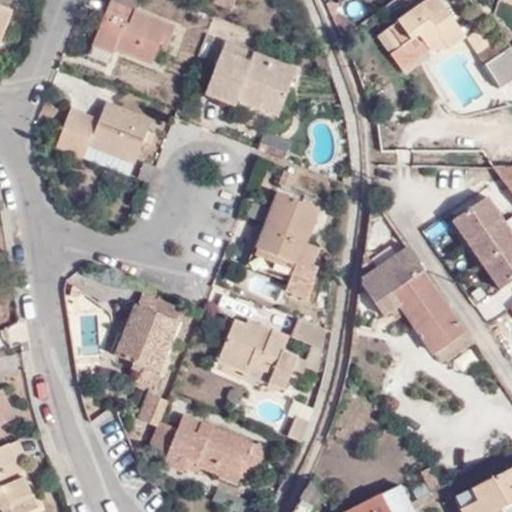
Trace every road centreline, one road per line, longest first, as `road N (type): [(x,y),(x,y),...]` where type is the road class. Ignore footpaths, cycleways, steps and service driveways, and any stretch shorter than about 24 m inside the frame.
road 1 (residential): [(100,511),(65,424),(40,247)]
road 2 (residential): [(40,247),(159,256),(201,185)]
road 3 (residential): [(4,152),(69,0)]
